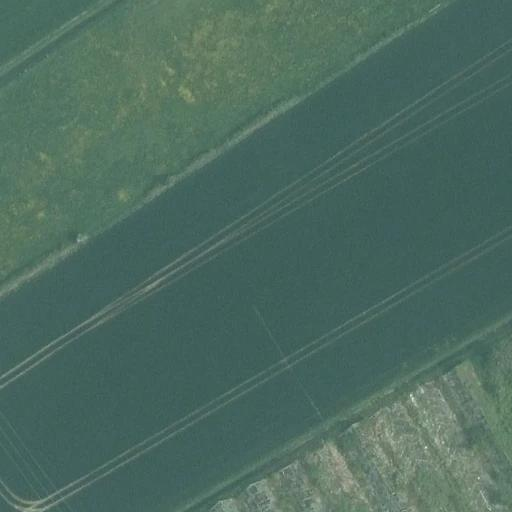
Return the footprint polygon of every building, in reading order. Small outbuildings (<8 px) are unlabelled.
[(511,499),(511,439),(467,361),(441,376),(511,499)] [(509,511),(432,381),(406,396),(473,511),(509,511)] [(427,511),(463,511),(398,401),(372,416),(427,511)] [(417,511),(364,421),(338,436),(382,511),(417,511)] [(371,511),(330,441),(305,455),(337,511),(371,511)] [(326,511),(296,460),(271,475),(292,511),(326,511)] [(247,511),(281,511),(263,480),(237,495),(247,511)] [(238,511),(231,499),(208,511),(238,511)]
